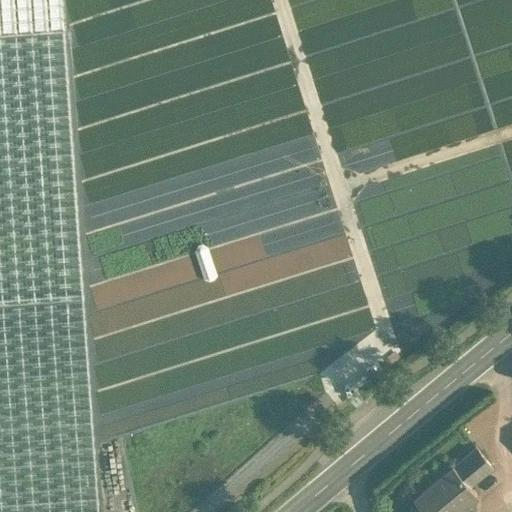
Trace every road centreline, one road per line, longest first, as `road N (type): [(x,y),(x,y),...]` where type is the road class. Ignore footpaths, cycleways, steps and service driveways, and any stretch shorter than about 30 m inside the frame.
road 1 (track): [(280,0),(387,334),(327,404),(207,511)]
road 2 (secondary): [(296,511),(511,336)]
road 3 (track): [(511,132),(340,187)]
